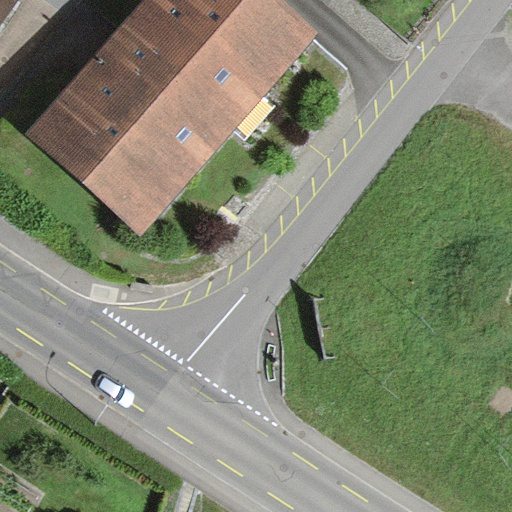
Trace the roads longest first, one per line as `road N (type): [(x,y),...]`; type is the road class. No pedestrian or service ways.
road 1 (residential): [(163,390),(479,0)]
road 2 (tertiary): [(163,390),(351,511)]
road 3 (tertiary): [(0,283),(163,390)]
